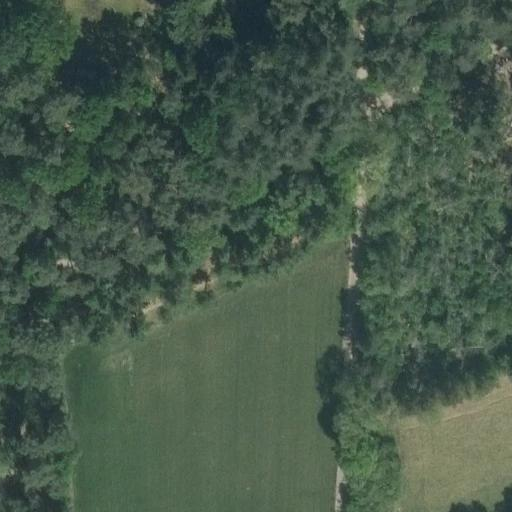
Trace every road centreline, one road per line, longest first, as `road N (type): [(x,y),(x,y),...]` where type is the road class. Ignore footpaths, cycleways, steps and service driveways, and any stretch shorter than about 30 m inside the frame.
road 1 (track): [(0,309),(355,127)]
road 2 (track): [(342,511),(355,127)]
road 3 (track): [(355,127),(511,48)]
road 4 (track): [(355,127),(361,0)]
